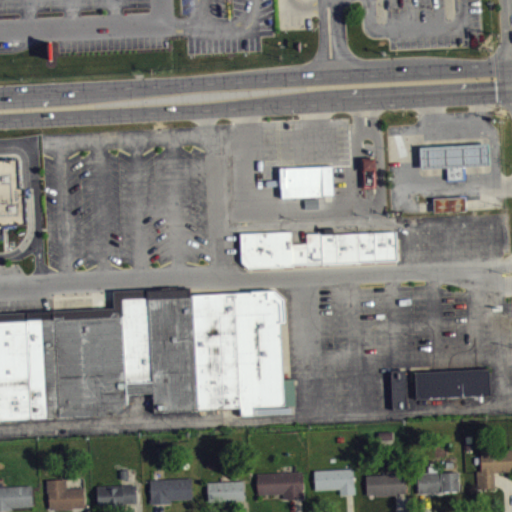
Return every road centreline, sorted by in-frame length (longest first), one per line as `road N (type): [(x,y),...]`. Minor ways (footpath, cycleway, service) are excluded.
road 1 (secondary): [(0,119),(269,105)]
road 2 (secondary): [(511,66),(261,77)]
road 3 (secondary): [(269,105),(511,91)]
road 4 (secondary): [(261,77),(65,90)]
